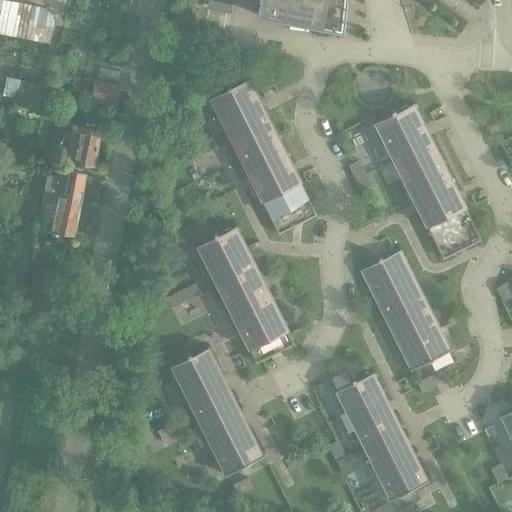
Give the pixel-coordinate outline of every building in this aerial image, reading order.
[(53,14),(45,8),(5,0),(0,0),(0,34),(50,44),(54,22),(53,14)] [(259,0),(257,15),(342,32),(345,0),(259,0)] [(20,67),(40,71),(43,60),(23,55),(20,67)] [(38,109),(42,84),(43,84),(6,77),(3,96),(14,98),(13,104),(38,109)] [(317,215),(265,113),(248,78),(210,97),(279,234),(317,215)] [(115,106),(119,86),(95,81),(91,101),(115,106)] [(482,240),(430,137),(413,103),(374,122),(443,259),(482,240)] [(102,131),(73,126),(66,162),(95,168),(102,131)] [(192,161),(217,148),(212,137),(183,152),(188,162),(192,161)] [(373,190),(359,161),(348,166),(363,195),(373,190)] [(81,199),(86,175),(70,171),(59,169),(58,177),(47,174),(44,191),(60,194),(81,199)] [(81,199),(60,194),(55,216),(53,216),(52,223),(46,222),(45,231),(74,236),(81,199)] [(295,344),(259,273),(235,225),(196,244),(256,363),(295,344)] [(450,351),(399,250),(361,269),(412,370),(450,351)] [(57,270),(33,268),(31,291),(32,291),(30,310),(51,313),(53,294),(54,294),(57,270)] [(505,300),(511,296),(511,286),(509,281),(498,287),(505,300)] [(171,309),(201,294),(195,284),(166,298),(171,309)] [(262,456),(228,389),(207,347),(171,365),(227,473),(262,456)] [(426,480),(393,414),(372,371),(336,389),(390,499),(426,480)] [(437,386),(432,376),(417,383),(422,393),(437,386)] [(511,408),(501,414),(511,437),(511,408)] [(182,433),(174,418),(163,423),(170,438),(182,433)] [(511,458),(511,437),(511,436),(503,440),(511,458)] [(345,455),(338,441),(328,446),(335,461),(345,455)] [(508,479),(501,464),(491,469),(498,484),(508,479)] [(247,478),(233,485),(239,496),(253,488),(247,478)]
